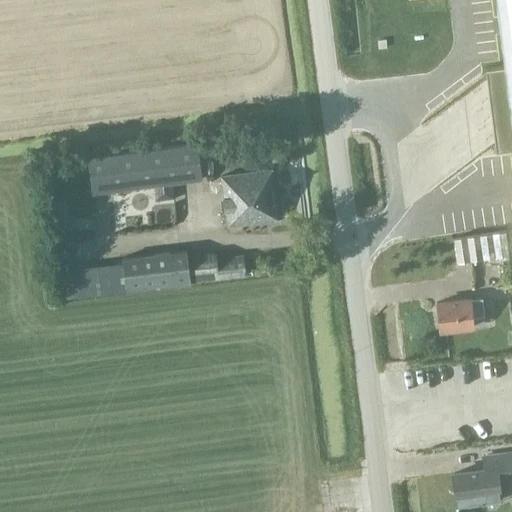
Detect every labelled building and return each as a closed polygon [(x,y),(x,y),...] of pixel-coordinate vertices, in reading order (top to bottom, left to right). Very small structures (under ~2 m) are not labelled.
[(511,0),(491,0),(503,90),(511,159),(511,0)] [(87,158),(92,195),(202,181),(197,145),(87,158)] [(220,177),(225,211),(228,211),(230,226),(276,220),(270,170),(220,177)] [(44,180),(46,197),(53,196),(51,179),(44,180)] [(49,229),(67,227),(64,199),(45,201),(49,229)] [(505,231),(453,238),(457,262),(509,254),(505,231)] [(242,259),(217,262),(216,252),(187,255),(186,250),(125,257),(125,261),(65,268),(69,299),(190,286),(190,283),(244,276),(242,259)] [(435,304),(439,331),(472,328),(471,318),(483,316),(481,299),(435,304)] [(483,470),(452,474),(456,505),(477,503),(477,504),(482,503),(485,507),(488,509),(492,508),(495,506),(496,501),(498,501),(496,478),(511,475),(511,454),(510,454),(482,458),(483,470)]
